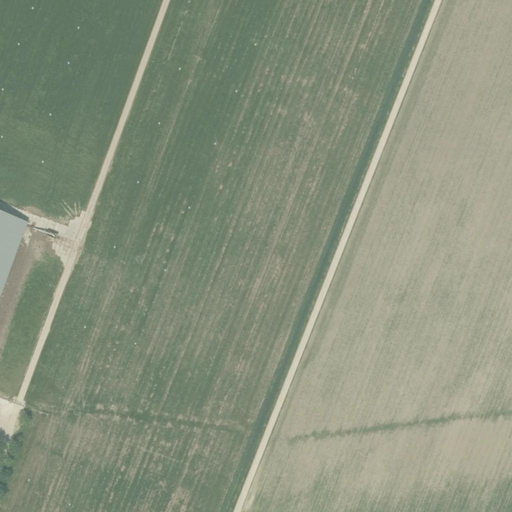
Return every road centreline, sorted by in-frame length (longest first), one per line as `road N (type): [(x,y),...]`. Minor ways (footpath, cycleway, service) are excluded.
road 1 (track): [(235,511),(432,0)]
road 2 (track): [(0,456),(163,0)]
